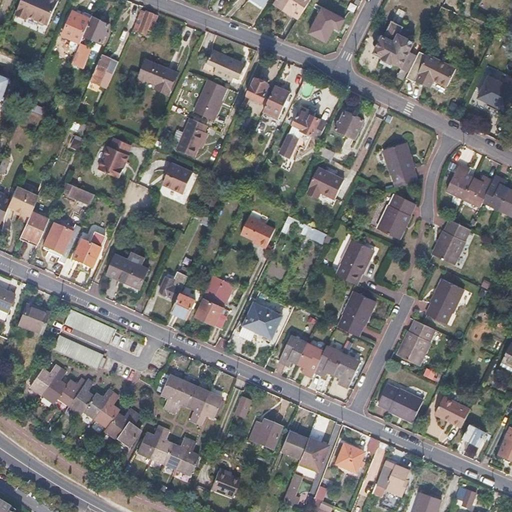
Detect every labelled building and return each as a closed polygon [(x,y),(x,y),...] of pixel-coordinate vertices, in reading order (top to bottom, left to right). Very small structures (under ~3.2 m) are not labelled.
[(55,0),(22,0),(16,15),(27,20),(28,16),(37,20),(38,24),(43,26),(47,25),(48,25),(58,1),(55,0)] [(275,0),(273,4),(286,12),(298,20),(311,0),(310,0),(275,0)] [(406,71),(408,73),(417,54),(409,51),(414,41),(404,36),(399,34),(402,28),(403,26),(398,24),(405,11),(397,7),(383,36),(381,35),(373,52),(382,56),(381,57),(382,58),(391,62),(392,62),(392,61),(401,65),(399,68),(400,69),(406,71)] [(146,12),(142,10),(131,35),(136,37),(139,32),(145,35),(148,30),(151,31),(155,23),(158,15),(147,10),(146,12)] [(82,14),(73,11),(63,35),(80,43),(84,35),(91,18),(82,14)] [(92,16),(91,18),(84,35),(101,42),(109,23),(101,20),(92,16)] [(402,28),(399,34),(404,36),(407,30),(402,28)] [(65,61),(71,52),(59,44),(53,52),(65,61)] [(212,50),(207,62),(216,66),(213,73),(232,82),(234,78),(238,79),(244,64),(224,56),(212,50)] [(447,85),(455,68),(419,50),(417,54),(408,73),(406,77),(415,81),(415,80),(429,87),(433,79),(447,85)] [(106,56),(102,54),(90,81),(107,88),(113,74),(105,70),(110,57),(106,56)] [(82,60),(74,56),(68,71),(75,74),(82,60)] [(389,66),(391,62),(382,58),(380,61),(389,66)] [(177,73),(145,61),(138,77),(157,84),(155,88),(169,94),(177,73)] [(406,71),(400,69),(396,76),(402,79),(406,71)] [(4,75),(0,73),(0,104),(3,106),(15,80),(4,75)] [(506,115),(511,100),(511,87),(488,76),(478,97),(487,102),(485,105),(506,115)] [(263,102),(268,93),(271,95),(275,88),(268,85),(261,81),(254,78),(246,95),(263,102)] [(227,87),(208,79),(201,95),(194,112),(212,120),(227,87)] [(275,88),(271,95),(264,112),(278,119),(290,93),(283,90),(275,86),(275,88)] [(306,109),(301,107),(280,154),(290,158),(302,131),(319,139),(328,122),(309,114),(310,111),(306,109)] [(341,121),(339,120),(335,129),(356,139),(364,120),(355,116),(346,111),(341,121)] [(208,126),(191,118),(184,133),(177,148),(194,156),(208,126)] [(110,147),(108,146),(98,168),(109,173),(119,178),(129,155),(128,155),(132,146),(114,138),(110,147)] [(81,142),(75,140),(72,146),(78,149),(81,142)] [(405,143),(382,150),(390,175),(391,175),(395,187),(415,181),(412,168),(409,157),(405,143)] [(335,152),(322,146),(318,154),(332,160),(335,152)] [(0,171),(4,174),(10,161),(3,158),(0,164),(0,171)] [(194,174),(173,164),(163,185),(174,190),(185,195),(194,174)] [(464,168),(457,164),(445,190),(462,198),(472,178),(466,175),(469,170),(464,168)] [(331,173),(318,167),(309,186),(311,187),(307,194),(318,198),(321,192),(336,199),(345,179),(331,173)] [(477,180),(472,178),(462,198),(479,207),(481,201),(491,180),(483,177),(480,175),(477,180)] [(494,175),(491,180),(481,201),(498,209),(508,188),(502,186),(505,180),(502,179),(494,175)] [(66,190),(69,192),(68,195),(91,205),(95,195),(69,184),(66,190)] [(39,196),(17,187),(11,200),(8,208),(21,213),(19,219),(23,221),(27,222),(31,213),(39,196)] [(511,190),(508,188),(498,209),(511,216),(511,190)] [(0,225),(8,208),(11,200),(3,197),(5,194),(0,191),(0,225)] [(389,206),(388,205),(376,229),(398,240),(410,216),(409,215),(415,204),(394,194),(389,206)] [(258,196),(255,203),(266,208),(269,202),(258,196)] [(121,206),(118,205),(114,213),(122,216),(125,208),(121,206)] [(215,220),(195,211),(193,216),(212,225),(215,220)] [(31,213),(27,222),(21,236),(29,240),(38,244),(49,220),(31,213)] [(275,228),(248,216),(241,234),(260,242),(259,244),(262,246),(266,248),(275,228)] [(447,230),(446,230),(435,253),(456,264),(468,240),(467,240),(472,228),(453,219),(447,230)] [(74,232),(54,224),(44,247),(54,251),(64,255),(62,260),(66,262),(70,252),(77,238),(81,228),(77,227),(74,232)] [(329,235),(316,229),(311,238),(325,244),(329,235)] [(77,238),(70,252),(75,254),(73,260),(82,264),(92,268),(105,237),(94,233),(90,244),(77,238)] [(375,251),(353,240),(341,264),(342,264),(337,276),(357,286),(362,274),(363,275),(375,251)] [(129,261),(116,256),(108,275),(124,282),(140,290),(149,270),(142,267),(145,261),(132,255),(129,261)] [(175,281),(166,277),(159,292),(169,296),(178,301),(181,293),(189,276),(180,272),(175,281)] [(235,286),(214,276),(204,299),(196,318),(208,323),(221,329),(227,316),(222,314),(235,286)] [(431,301),(433,302),(427,313),(447,323),(453,312),(454,313),(466,289),(444,277),(431,301)] [(15,296),(0,289),(0,318),(5,321),(15,296)] [(375,302),(354,292),(342,316),(344,316),(338,328),(357,337),(363,326),(364,326),(375,302)] [(181,293),(178,301),(172,312),(180,315),(187,319),(196,300),(181,293)] [(282,316),(254,303),(244,326),(253,330),(253,329),(261,333),(270,336),(276,323),(279,324),(282,316)] [(37,309),(26,304),(18,325),(40,333),(48,313),(37,309)] [(70,310),(63,324),(108,345),(115,331),(70,310)] [(411,331),(410,330),(398,354),(419,365),(431,341),(430,341),(436,329),(416,319),(411,331)] [(310,343),(292,334),(280,360),(291,366),(294,360),(295,361),(300,363),(310,343)] [(58,335),(51,349),(96,370),(98,367),(100,368),(104,359),(102,358),(103,356),(58,335)] [(326,351),(310,343),(300,363),(305,366),(303,372),(314,377),(316,371),(326,351)] [(511,344),(502,362),(511,367),(511,344)] [(329,346),(326,351),(316,371),(320,373),(327,376),(330,370),(336,373),(346,354),(329,346)] [(362,361),(346,354),(336,373),(342,376),(339,382),(343,384),(350,387),(362,361)] [(47,375),(41,371),(29,389),(41,396),(58,371),(53,367),(47,375)] [(63,374),(58,371),(41,396),(53,405),(57,398),(65,387),(58,382),(63,374)] [(182,380),(169,374),(160,394),(168,398),(164,408),(170,410),(182,380)] [(69,381),(65,387),(57,398),(70,406),(86,383),(80,379),(76,385),(69,381)] [(87,380),(86,383),(70,406),(82,415),(84,412),(94,397),(87,393),(93,384),(87,380)] [(196,386),(182,380),(170,410),(176,413),(180,403),(187,406),(196,386)] [(399,390),(388,384),(377,403),(389,409),(388,410),(393,412),(412,422),(423,401),(399,389),(399,390)] [(209,392),(196,386),(187,406),(195,409),(190,419),(196,422),(209,392)] [(96,394),(94,397),(84,412),(96,420),(113,393),(109,390),(103,398),(96,394)] [(222,398),(209,392),(196,422),(202,424),(206,415),(214,418),(222,398)] [(119,397),(113,393),(96,420),(107,428),(117,413),(119,410),(113,406),(119,397)] [(250,399),(240,395),(233,413),(238,415),(243,417),(250,399)] [(471,410),(445,397),(436,415),(449,422),(462,428),(471,410)] [(124,417),(117,413),(107,428),(105,431),(117,440),(136,413),(130,409),(124,417)] [(140,416),(136,413),(117,440),(128,448),(141,430),(134,425),(140,416)] [(281,427),(264,420),(255,442),(272,450),(281,427)] [(153,435),(145,432),(137,452),(150,458),(163,428),(157,425),(153,435)] [(486,434),(470,425),(463,439),(472,443),(480,447),(486,434)] [(169,431),(163,428),(150,458),(163,463),(172,443),(165,440),(169,431)] [(298,436),(289,432),(281,452),(299,460),(307,439),(298,436)] [(180,446),(172,443),(163,463),(176,469),(190,440),(184,437),(180,446)] [(380,440),(372,437),(367,450),(375,453),(380,440)] [(511,440),(507,438),(499,455),(509,459),(511,460),(511,440)] [(326,447),(307,439),(299,460),(296,465),(315,473),(326,447)] [(195,442),(190,440),(176,469),(190,475),(198,455),(191,452),(195,442)] [(353,449),(343,445),(335,465),(356,474),(364,453),(353,449)] [(409,471),(398,466),(387,461),(377,484),(386,488),(385,490),(402,497),(406,486),(404,485),(409,471)] [(221,467),(220,470),(232,475),(233,472),(221,467)] [(232,475),(220,470),(211,488),(233,497),(241,478),(236,476),(232,475)] [(301,478),(293,475),(281,503),(289,507),(301,478)] [(386,488),(377,484),(374,493),(383,496),(385,490),(386,488)] [(325,491),(318,488),(314,499),(316,500),(320,501),(325,491)] [(475,493),(460,488),(457,498),(463,500),(462,505),(470,508),(475,493)] [(427,495),(422,493),(415,511),(438,511),(443,500),(427,495)]
